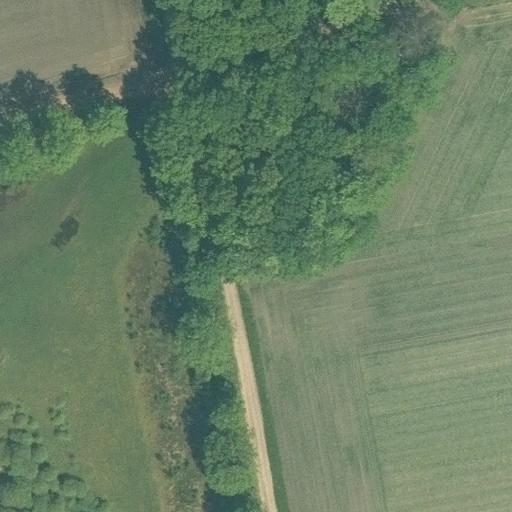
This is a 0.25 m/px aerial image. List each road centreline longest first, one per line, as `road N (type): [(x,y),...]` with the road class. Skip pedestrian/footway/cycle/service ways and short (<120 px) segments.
road 1 (track): [(185,74),(264,511)]
road 2 (track): [(421,0),(185,74)]
road 3 (track): [(185,74),(0,126)]
